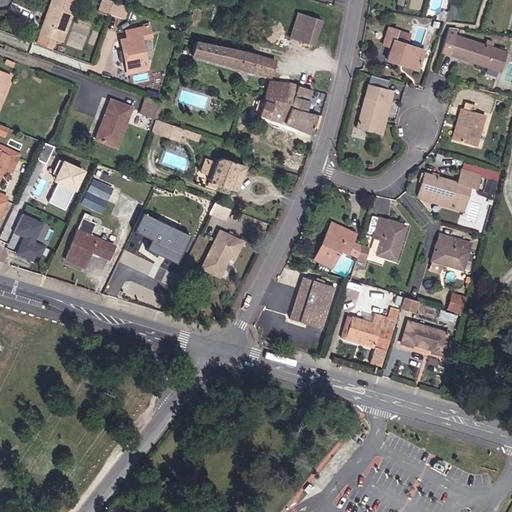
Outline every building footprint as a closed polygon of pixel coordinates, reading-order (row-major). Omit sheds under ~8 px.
[(63,32),(70,14),(67,13),(72,0),(49,0),(47,9),(51,10),(46,25),(41,23),(37,34),(38,35),(35,43),(49,48),(52,40),(56,41),(60,31),(63,32)] [(101,0),(99,9),(108,12),(112,2),(105,0),(101,0)] [(107,16),(121,21),(126,7),(112,2),(108,12),(107,16)] [(41,23),(46,25),(51,10),(47,9),(41,23)] [(304,43),(312,18),(301,15),(294,40),(304,43)] [(317,47),(325,22),(312,18),(304,43),(317,47)] [(127,68),(147,64),(142,39),(153,37),(151,25),(126,30),(127,37),(121,39),(127,68)] [(505,55),(491,51),(492,46),(486,44),(484,49),(455,40),(455,41),(453,40),(456,31),(448,30),(440,55),(499,74),(505,55)] [(399,63),(420,70),(425,54),(395,45),(397,34),(389,31),(383,49),(391,52),(388,64),(398,67),(399,63)] [(273,79),(279,62),(247,52),(198,43),(195,60),(223,66),(273,79)] [(4,65),(13,69),(15,63),(6,59),(4,65)] [(419,74),(420,70),(399,63),(398,67),(419,74)] [(127,73),(148,70),(147,64),(127,68),(127,73)] [(0,88),(0,104),(11,76),(5,74),(0,88)] [(386,86),(388,79),(371,75),(369,82),(386,86)] [(309,113),(285,103),(292,84),(272,81),(261,117),(312,136),(314,128),(320,130),(324,118),(309,113)] [(285,103),(309,113),(317,92),(292,84),(285,103)] [(358,131),(378,136),(389,94),(391,90),(372,85),(358,131)] [(378,136),(384,138),(396,96),(389,94),(378,136)] [(141,114),(154,118),(160,102),(147,98),(141,114)] [(98,139),(119,145),(127,119),(133,121),(136,108),(110,100),(98,139)] [(457,141),(478,146),(487,115),(475,113),(477,106),(468,104),(466,110),(457,141)] [(454,140),(457,141),(466,110),(462,110),(454,140)] [(152,134),(163,138),(167,126),(156,122),(152,134)] [(182,144),(184,139),(186,132),(167,126),(163,138),(182,144)] [(202,138),(186,132),(184,139),(200,144),(202,138)] [(250,152),(258,154),(261,142),(254,140),(250,152)] [(49,164),(57,147),(47,144),(40,160),(49,164)] [(0,145),(0,152),(13,158),(7,171),(14,174),(22,156),(0,145)] [(0,186),(13,158),(0,152),(0,220),(1,221),(9,204),(8,204),(9,201),(3,198),(1,201),(0,199),(0,186)] [(216,167),(212,180),(209,190),(220,193),(221,189),(233,193),(241,166),(225,161),(217,163),(216,167)] [(212,180),(216,167),(205,163),(201,177),(212,180)] [(68,211),(84,176),(59,165),(55,175),(64,179),(52,204),(68,211)] [(248,168),(241,166),(233,193),(240,195),(248,168)] [(453,209),(465,213),(471,189),(477,191),(482,175),(463,169),(458,185),(425,175),(420,194),(454,204),(453,209)] [(93,176),(81,202),(102,212),(114,186),(93,176)] [(453,209),(454,204),(420,194),(418,200),(453,209)] [(212,213),(225,219),(230,208),(217,203),(212,213)] [(37,244),(46,226),(25,216),(17,234),(28,239),(20,256),(41,265),(48,249),(37,244)] [(81,231),(95,237),(99,226),(85,220),(81,231)] [(379,258),(397,263),(407,228),(382,221),(376,242),(383,245),(379,258)] [(350,255),(351,253),(354,242),(346,240),(349,231),(329,225),(317,265),(336,271),(342,253),(350,255)] [(87,267),(93,251),(99,238),(95,237),(81,231),(69,259),(87,267)] [(234,260),(240,262),(248,245),(226,234),(209,270),(225,278),(234,260)] [(447,266),(463,271),(468,253),(450,248),(453,239),(439,236),(432,262),(447,266)] [(93,251),(112,258),(117,246),(99,238),(93,251)] [(450,248),(468,253),(471,245),(453,239),(450,248)] [(354,254),(361,256),(364,245),(357,243),(354,254)] [(360,260),(368,262),(372,248),(364,245),(361,256),(360,260)] [(140,267),(172,276),(177,256),(144,248),(140,267)] [(447,266),(432,262),(430,271),(441,274),(442,269),(446,270),(447,266)] [(294,324),(324,332),(336,291),(307,281),(294,324)] [(465,316),(469,298),(456,295),(452,313),(465,316)] [(403,311),(417,315),(420,303),(406,299),(403,311)] [(447,322),(456,325),(458,317),(449,314),(447,322)] [(349,340),(378,349),(384,330),(396,334),(399,323),(379,317),(375,327),(355,321),(349,340)] [(436,354),(445,356),(452,334),(412,322),(405,345),(415,348),(416,345),(437,351),(436,354)] [(377,353),(378,349),(349,340),(348,343),(377,353)]
